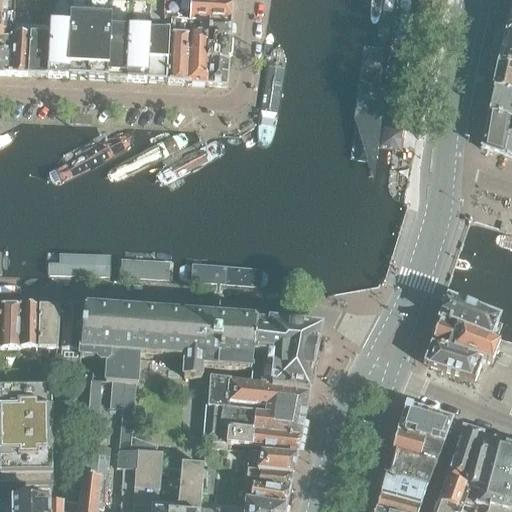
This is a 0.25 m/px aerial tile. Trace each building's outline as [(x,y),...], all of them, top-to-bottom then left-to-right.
[(0,0),(0,14),(14,14),(14,0),(0,0)] [(167,86),(170,26),(164,26),(165,4),(164,4),(94,0),(52,0),(51,25),(52,25),(52,28),(49,76),(49,79),(48,79),(80,81),(167,86)] [(233,8),(233,0),(164,0),(164,2),(163,2),(163,3),(164,3),(164,4),(165,4),(233,8)] [(231,30),(233,8),(165,4),(164,26),(170,26),(190,27),(209,28),(231,30)] [(14,14),(0,14),(0,31),(13,31),(14,14)] [(189,87),(190,27),(170,26),(167,86),(168,86),(189,87)] [(49,76),(52,28),(31,27),(30,36),(27,78),(48,79),(49,79),(49,76)] [(207,63),(208,42),(209,28),(190,27),(189,87),(205,88),(207,63)] [(231,30),(209,28),(208,42),(230,44),(231,30)] [(0,51),(11,52),(11,36),(13,36),(13,31),(0,31),(0,51)] [(27,78),(30,36),(19,36),(13,36),(11,36),(11,52),(9,78),(27,78)] [(511,39),(506,38),(505,38),(504,40),(505,40),(501,59),(500,59),(498,69),(511,72),(511,39)] [(229,65),(230,44),(208,42),(207,63),(229,65)] [(386,50),(363,47),(359,86),(355,125),(351,161),(366,162),(373,185),(375,163),(376,151),(378,130),(382,89),(386,50)] [(288,64),(280,50),(268,59),(256,140),(259,147),(269,149),(274,142),(288,64)] [(0,77),(9,78),(11,52),(0,51),(0,77)] [(227,89),(229,65),(207,63),(205,88),(227,89)] [(498,73),(493,92),(507,95),(508,90),(511,91),(511,72),(498,69),(497,73),(498,73)] [(507,95),(493,92),(488,116),(509,122),(511,116),(511,91),(508,90),(507,95)] [(502,158),(509,122),(488,116),(480,151),(502,158)] [(511,161),(511,116),(509,122),(502,158),(511,161)] [(37,128),(20,127),(0,138),(0,157),(31,141),(37,128)] [(81,134),(68,132),(2,174),(0,178),(0,182),(3,187),(10,188),(78,147),(81,134)] [(136,135),(123,132),(56,171),(52,178),(55,185),(63,186),(132,148),(136,135)] [(190,136),(180,134),(113,169),(119,182),(188,146),(190,136)] [(228,143),(213,143),(162,173),(158,179),(163,186),(170,186),(222,156),(228,143)] [(45,257),(44,280),(110,282),(111,260),(45,257)] [(115,261),(114,283),(172,285),(173,264),(115,261)] [(182,286),(184,286),(261,292),(264,291),(266,288),(267,284),(267,280),(266,278),(265,277),(263,276),(186,269),(183,270),(179,272),(178,274),(177,278),(178,281),(178,284),(182,286)] [(499,322),(448,303),(439,324),(492,339),(499,322)] [(18,359),(21,311),(1,311),(0,354),(1,358),(18,359)] [(38,365),(40,311),(21,311),(18,359),(19,359),(19,363),(38,365)] [(38,365),(40,365),(48,366),(49,351),(58,353),(60,312),(40,311),(38,365)] [(66,312),(65,326),(60,367),(78,368),(80,369),(80,363),(85,312),(82,312),(66,312)] [(174,319),(85,312),(80,363),(96,363),(96,364),(99,367),(105,368),(103,386),(111,387),(124,388),(122,413),(119,445),(118,454),(130,455),(131,443),(136,389),(138,389),(138,385),(140,361),(185,364),(184,380),(202,381),(202,369),(251,373),(255,325),(174,319)] [(492,362),(497,351),(488,348),(492,339),(439,324),(439,325),(440,326),(432,344),(431,345),(430,346),(434,348),(482,363),(484,359),(492,362)] [(255,325),(251,373),(250,384),(270,386),(269,389),(308,397),(309,395),(321,331),(270,325),(270,326),(257,325),(255,325)] [(482,363),(434,348),(427,366),(426,366),(426,367),(427,368),(426,369),(474,383),(482,363)] [(56,366),(48,366),(40,365),(40,388),(50,388),(56,366)] [(308,398),(308,397),(269,389),(270,386),(250,384),(211,379),(208,410),(223,412),(227,413),(227,407),(263,412),(262,417),(303,422),(309,398),(308,398)] [(92,385),(92,387),(88,422),(99,423),(102,386),(92,385)] [(124,388),(111,387),(109,412),(122,413),(124,388)] [(50,388),(40,388),(0,388),(0,486),(51,486),(50,388)] [(223,412),(208,410),(204,445),(223,446),(225,430),(220,429),(223,412)] [(397,435),(443,448),(452,424),(433,418),(412,411),(411,410),(409,411),(410,412),(405,414),(405,413),(403,414),(404,415),(403,415),(397,435)] [(299,440),(303,422),(262,417),(227,413),(225,430),(272,438),(272,436),(299,440)] [(272,438),(225,430),(223,446),(261,450),(261,455),(296,460),(298,447),(299,440),(272,436),(272,438)] [(463,433),(446,482),(475,492),(481,475),(472,472),(483,440),(463,433)] [(443,448),(397,435),(395,445),(392,455),(435,469),(443,448)] [(511,511),(511,449),(504,447),(503,449),(499,448),(501,445),(483,440),(472,472),(481,475),(475,492),(482,495),(475,511),(511,511)] [(160,453),(131,443),(130,455),(137,455),(159,457),(160,453)] [(227,448),(204,445),(203,445),(202,451),(226,453),(227,448)] [(85,446),(84,457),(105,459),(105,449),(85,446)] [(136,473),(137,455),(130,455),(118,454),(117,472),(122,472),(135,473),(136,473)] [(248,454),(247,472),(292,477),(296,460),(261,455),(248,454)] [(159,494),(162,457),(159,457),(137,455),(136,473),(135,473),(132,511),(176,511),(177,509),(158,508),(158,494),(159,494)] [(435,469),(392,455),(386,479),(427,491),(433,476),(435,469)] [(102,484),(103,481),(104,481),(105,469),(105,459),(84,457),(78,504),(77,511),(97,511),(100,483),(102,484)] [(181,467),(177,509),(176,511),(200,511),(201,495),(204,473),(204,468),(181,467)] [(132,511),(135,473),(122,472),(120,511),(132,511)] [(247,480),(246,488),(252,489),(257,490),(288,494),(292,477),(247,472),(247,480)] [(215,474),(204,473),(201,495),(213,496),(215,474)] [(427,491),(386,479),(383,488),(380,498),(420,510),(427,491)] [(475,511),(482,495),(475,492),(446,482),(438,506),(452,511),(475,511)] [(285,510),(288,496),(288,494),(257,490),(252,489),(251,495),(245,495),(244,504),(285,510)] [(380,498),(376,511),(419,511),(420,510),(380,498)] [(11,511),(11,502),(0,502),(0,511),(11,511)] [(49,511),(50,503),(11,502),(11,511),(49,511)]
